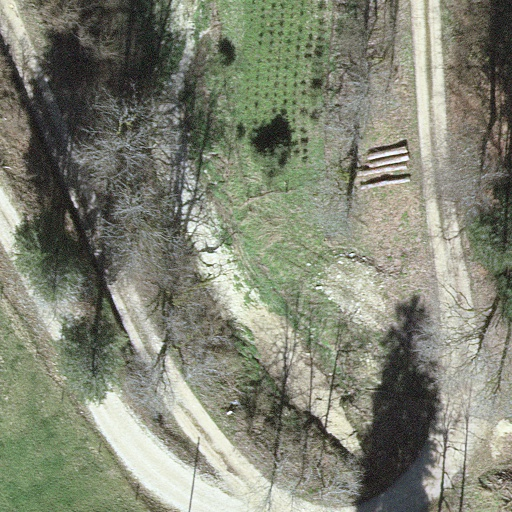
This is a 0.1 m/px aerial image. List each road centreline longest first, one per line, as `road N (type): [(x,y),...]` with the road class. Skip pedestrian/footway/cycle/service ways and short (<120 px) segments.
road 1 (track): [(284,511),(202,431),(161,361),(3,0)]
road 2 (track): [(423,0),(455,373),(435,468),(397,511)]
road 3 (track): [(0,207),(135,442),(196,504),(223,511)]
